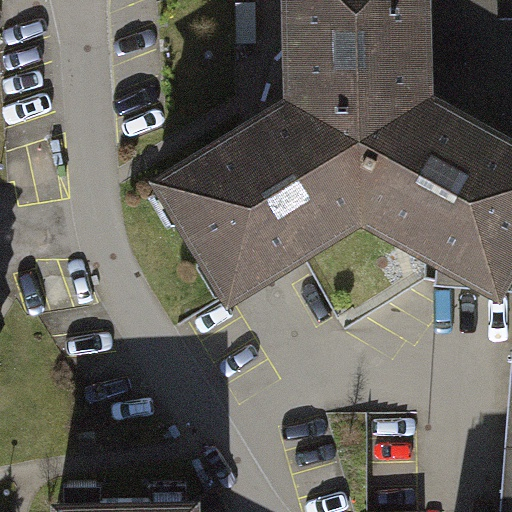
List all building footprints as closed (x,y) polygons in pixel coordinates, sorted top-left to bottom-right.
[(354,140),(432,92),(431,0),(279,0),(280,91),(354,140)] [(431,0),(432,92),(511,136),(511,13),(498,13),(497,0),(431,0)] [(354,140),(280,91),(151,176),(224,290),(359,214),(354,140)] [(511,261),(511,136),(432,92),(354,140),(359,214),(496,290),(511,261)] [(511,290),(511,261),(496,290),(511,290)] [(511,511),(511,412),(508,412),(502,511),(511,511)] [(207,511),(208,495),(56,496),(55,511),(207,511)]
